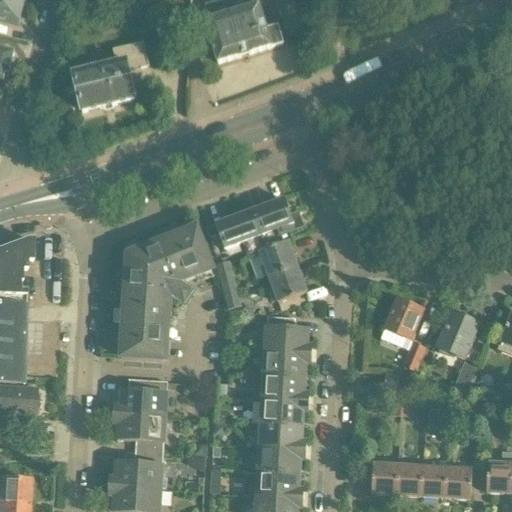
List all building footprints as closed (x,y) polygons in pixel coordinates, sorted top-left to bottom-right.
[(0,0),(0,21),(17,26),(24,0),(0,0)] [(259,9),(257,2),(259,1),(258,0),(241,0),(245,11),(230,16),(225,1),(206,7),(203,16),(218,66),(272,49),(283,45),(278,27),(267,31),(260,8),(259,9)] [(179,19),(178,35),(190,36),(191,20),(179,19)] [(135,102),(128,73),(148,68),(143,46),(114,52),(117,65),(81,74),(79,65),(77,64),(68,66),(67,67),(71,80),(65,82),(62,86),(67,108),(73,111),(81,109),(83,114),(135,102)] [(0,76),(8,78),(12,64),(14,55),(0,50),(0,76)] [(297,214),(289,217),(283,202),(252,214),(261,237),(263,236),(269,250),(283,245),(279,236),(302,227),(297,214)] [(261,237),(252,214),(206,230),(210,240),(218,237),(224,252),(243,245),(248,260),(259,256),(258,254),(269,250),(263,236),(261,237)] [(141,252),(127,257),(167,287),(174,284),(179,282),(210,269),(195,230),(192,232),(191,230),(177,235),(178,237),(155,246),(154,244),(140,250),(141,252)] [(31,264),(32,244),(27,243),(0,252),(0,385),(23,386),(25,293),(19,293),(19,285),(21,284),(22,273),(26,273),(26,264),(31,264)] [(287,244),(283,245),(269,250),(258,254),(259,256),(268,280),(297,269),(287,244)] [(120,331),(119,346),(122,346),(121,359),(163,361),(164,334),(165,320),(166,301),(167,293),(184,306),(188,301),(191,296),(174,284),(167,287),(127,257),(126,273),(124,272),(123,287),(125,287),(124,312),(121,312),(120,327),(123,327),(122,331),(120,331)] [(237,300),(229,264),(216,267),(224,301),(231,299),(231,302),(237,300)] [(277,305),(306,294),(297,269),(268,280),(277,305)] [(231,302),(231,299),(224,301),(227,312),(240,309),(237,300),(231,302)] [(423,314),(397,303),(381,341),(407,352),(423,314)] [(233,329),(253,324),(249,311),(229,316),(233,329)] [(464,362),(479,327),(453,316),(438,351),(464,362)] [(511,316),(497,352),(511,358),(511,316)] [(311,358),(312,349),(311,349),(312,340),(307,340),(308,333),(294,332),(295,321),(267,320),(265,356),(311,358)] [(416,375),(426,351),(412,345),(402,370),(416,375)] [(234,366),(235,351),(227,350),(226,366),(234,366)] [(311,368),(311,358),(265,356),(264,380),(305,382),(305,376),(310,377),(310,367),(311,368)] [(465,399),(476,370),(464,366),(453,394),(465,399)] [(410,390),(415,377),(404,372),(399,386),(410,390)] [(397,393),(398,379),(385,378),(384,392),(397,393)] [(309,406),(309,397),(309,388),(305,388),(305,382),(264,380),(263,404),(309,406)] [(166,421),(168,385),(129,383),(128,394),(121,394),(120,409),(115,409),(115,418),(115,417),(115,418),(166,421)] [(0,417),(33,419),(35,392),(0,389),(0,417)] [(307,425),(308,416),(308,415),(309,406),(263,404),(261,428),(302,430),(303,424),(307,425)] [(401,419),(402,406),(391,404),(390,418),(401,419)] [(410,420),(412,407),(402,406),(401,419),(410,420)] [(450,423),(450,411),(449,411),(449,407),(440,406),(438,422),(450,423)] [(460,424),(461,413),(450,411),(450,423),(460,424)] [(227,415),(217,414),(217,424),(227,425),(227,415)] [(163,457),(166,421),(115,418),(114,419),(115,419),(114,427),(119,428),(118,443),(136,444),(136,456),(163,457)] [(216,437),(222,437),(226,433),(226,427),(216,427),(216,437)] [(306,454),(307,445),(306,445),(306,436),(302,436),(302,430),(261,428),(260,452),(306,454)] [(194,458),(204,458),(205,448),(200,448),(195,453),(194,458)] [(306,464),(306,454),(260,452),(259,476),(300,478),(300,473),(305,473),(305,464),(306,464)] [(161,493),(163,457),(136,456),(135,467),(117,465),(116,481),(111,481),(110,489),(110,490),(161,493)] [(511,497),(511,485),(511,458),(502,458),(502,466),(487,466),(486,496),(508,497),(511,497)] [(397,499),(398,468),(374,467),(372,497),(397,499)] [(421,500),(423,470),(398,468),(397,499),(421,500)] [(445,502),(447,471),(423,470),(421,500),(445,502)] [(470,503),(471,473),(447,471),(445,502),(470,503)] [(220,473),(213,472),(212,480),(220,481),(220,473)] [(303,502),(304,493),(303,493),(304,484),(300,484),(300,478),(259,476),(257,500),(303,502)] [(0,510),(24,511),(29,511),(31,483),(1,481),(0,490),(0,510)] [(160,511),(161,493),(110,490),(110,491),(111,491),(110,499),(115,499),(114,511),(160,511)] [(303,511),(303,502),(257,500),(256,511),(302,511),(303,511)]
